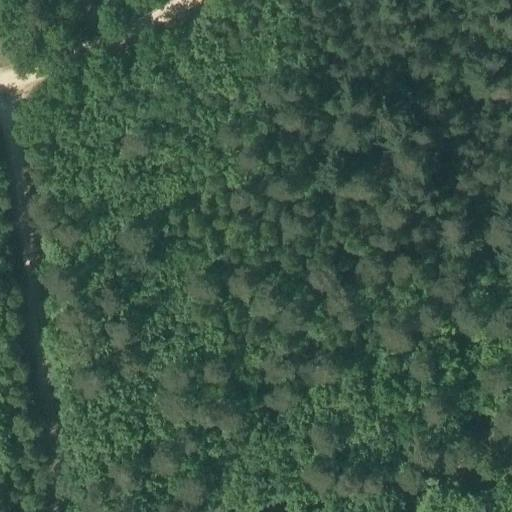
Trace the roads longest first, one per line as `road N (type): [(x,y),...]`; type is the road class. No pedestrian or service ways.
road 1 (track): [(62,511),(3,87)]
road 2 (track): [(192,0),(99,49),(0,87)]
